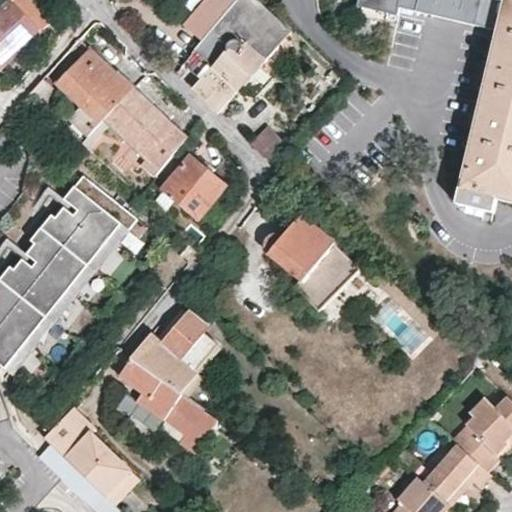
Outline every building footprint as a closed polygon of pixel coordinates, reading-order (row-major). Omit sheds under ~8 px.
[(0,69),(40,34),(12,0),(0,11),(0,69)] [(50,25),(28,0),(12,0),(40,34),(50,25)] [(202,0),(165,46),(173,52),(168,59),(169,64),(177,70),(181,70),(194,54),(211,32),(234,0),(202,0)] [(239,92),(289,31),(254,0),(234,0),(211,32),(229,48),(213,69),(239,92)] [(511,0),(358,0),(357,6),(397,16),(399,8),(494,30),(457,206),(496,215),(500,199),(511,201),(511,0)] [(229,48),(211,32),(194,54),(213,69),(229,48)] [(132,87),(135,85),(119,69),(116,72),(91,48),(58,82),(82,104),(99,121),(132,87)] [(194,92),(220,115),(239,92),(213,69),(194,92)] [(46,76),(33,91),(43,100),(57,85),(46,76)] [(57,85),(43,100),(48,105),(62,90),(57,85)] [(88,133),(83,138),(90,145),(110,124),(143,158),(141,162),(156,175),(187,139),(176,128),(178,124),(161,108),(158,111),(132,87),(99,121),(88,133)] [(71,116),(88,133),(99,121),(82,104),(71,116)] [(278,138),(269,128),(249,147),(260,160),(264,159),(266,159),(267,159),(268,159),(269,159),(270,159),(284,143),(278,138)] [(226,185),(189,155),(161,191),(198,221),(226,185)] [(131,214),(85,177),(74,190),(78,193),(70,203),(89,219),(85,224),(66,208),(57,219),(53,215),(33,241),(37,244),(28,255),(47,271),(43,275),(24,260),(16,270),(12,267),(0,282),(0,317),(6,322),(2,327),(0,325),(0,364),(6,370),(27,344),(48,318),(69,292),(90,266),(110,240),(131,214)] [(70,203),(78,193),(74,190),(66,200),(70,203)] [(89,219),(70,203),(66,208),(85,224),(89,219)] [(139,220),(131,214),(110,240),(118,246),(139,220)] [(364,269),(337,244),(337,243),(303,215),(284,238),(278,233),(276,236),(272,236),(268,238),(266,240),(265,244),(265,247),(267,250),(305,281),(298,288),(324,312),(364,269)] [(97,272),(118,246),(110,240),(90,266),(97,272)] [(47,271),(28,255),(24,260),(43,275),(47,271)] [(77,298),(97,272),(90,266),(69,292),(77,298)] [(375,288),(361,303),(368,309),(381,294),(375,288)] [(56,324),(77,298),(69,292),(48,318),(56,324)] [(154,333),(135,357),(184,393),(201,371),(182,355),(205,326),(189,312),(179,324),(164,342),(154,333)] [(35,350),(56,324),(48,318),(27,344),(35,350)] [(205,326),(182,355),(201,371),(225,342),(205,326)] [(14,376),(35,350),(27,344),(6,370),(14,376)] [(184,393),(135,357),(121,376),(145,395),(140,401),(166,421),(187,436),(203,448),(222,422),(192,400),(184,393)] [(209,377),(201,371),(184,393),(192,400),(209,377)] [(166,421),(140,401),(130,394),(118,410),(131,419),(134,414),(158,432),(159,431),(166,421)] [(511,400),(507,396),(496,406),(484,395),(470,410),(474,413),(464,425),(473,434),(460,447),(488,473),(500,459),(496,456),(507,445),(505,443),(511,435),(511,400)] [(79,408),(49,437),(110,496),(135,471),(97,432),(89,425),(93,422),(79,408)] [(101,429),(93,422),(89,425),(97,432),(101,429)] [(464,425),(451,438),(457,445),(460,447),(473,434),(464,425)] [(511,446),(511,435),(505,443),(507,445),(496,456),(500,459),(511,446)] [(203,448),(187,436),(182,442),(198,454),(203,448)] [(460,447),(457,445),(424,481),(446,502),(467,478),(472,481),(480,488),(490,476),(488,473),(460,447)] [(135,471),(110,496),(117,504),(143,479),(135,471)] [(424,481),(419,477),(399,499),(403,502),(393,511),(444,511),(450,506),(446,502),(424,481)] [(467,478),(446,502),(450,506),(472,481),(467,478)]
